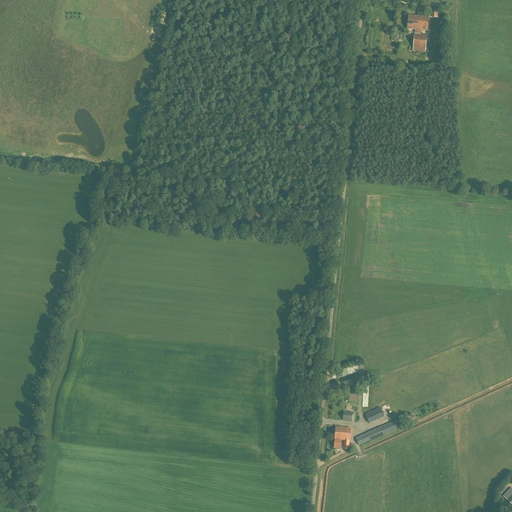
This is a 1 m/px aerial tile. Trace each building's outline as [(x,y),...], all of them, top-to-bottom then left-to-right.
[(122,35),(138,36),(138,27),(129,27),(129,8),(110,8),(110,0),(99,0),(99,8),(87,8),(87,14),(99,14),(99,17),(122,17),(122,35)] [(417,28),(419,16),(409,15),(407,29),(415,30),(415,34),(414,33),(413,51),(425,52),(427,35),(421,34),(421,33),(418,33),(418,28),(417,28)] [(429,17),(419,16),(417,28),(418,28),(418,33),(421,33),(421,30),(427,31),(429,17)] [(365,414),(369,423),(384,417),(380,407),(365,414)] [(352,412),(344,411),(343,420),(352,421),(352,412)] [(396,421),(382,427),(385,435),(399,428),(396,421)] [(335,440),(342,440),(344,441),(343,449),(349,450),(353,450),(353,444),(349,444),(351,428),(335,427),(334,440),(335,440)] [(367,433),(367,434),(370,441),(385,435),(382,427),(367,433)] [(370,441),(367,434),(357,438),(359,445),(370,441)] [(509,496),(506,493),(503,496),(511,504),(511,492),(511,493),(509,495),(509,496)]
